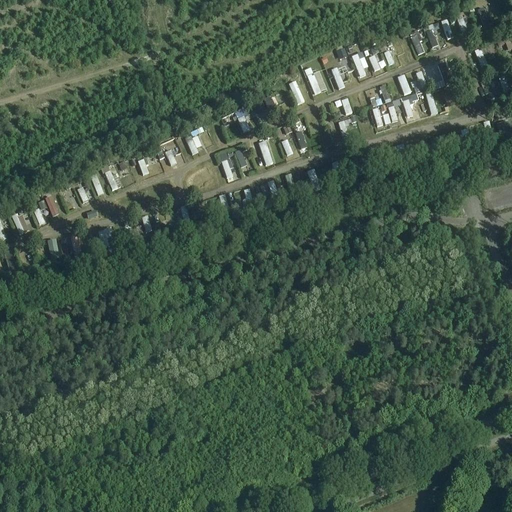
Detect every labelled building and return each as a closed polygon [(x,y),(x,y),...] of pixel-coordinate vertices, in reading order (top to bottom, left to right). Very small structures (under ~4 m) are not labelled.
[(484,7),(478,9),(482,24),(488,22),(484,7)] [(439,23),(425,27),(431,49),(440,46),(436,30),(441,29),(439,23)] [(418,56),(426,52),(418,32),(409,35),(418,56)] [(481,48),(474,50),(482,69),(489,67),(481,48)] [(372,50),(359,55),(361,61),(362,66),(371,63),(369,57),(374,55),(372,50)] [(391,50),(385,52),(389,66),(395,64),(391,50)] [(376,72),(382,69),(375,55),(369,59),(376,72)] [(361,63),(355,65),(361,79),(367,76),(361,63)] [(422,88),(427,87),(421,72),(416,74),(422,88)] [(401,99),(391,102),(387,85),(381,86),(386,108),(388,107),(392,123),(399,121),(395,107),(403,105),(401,99)] [(296,89),(291,91),(297,106),(302,104),(296,89)] [(414,115),(413,110),(419,108),(416,94),(402,98),(407,117),(414,115)] [(341,101),(345,113),(352,110),(348,98),(341,101)] [(278,99),(273,102),(280,115),(285,113),(278,99)] [(372,109),(377,126),(383,124),(378,107),(372,109)] [(243,133),(250,130),(243,111),(236,113),(243,133)] [(501,140),(511,137),(511,136),(508,120),(497,123),(501,140)] [(470,131),(458,132),(459,145),(471,144),(470,131)] [(186,139),(193,155),(199,152),(196,146),(202,144),(198,134),(186,139)] [(446,136),(436,137),(437,149),(448,148),(446,136)] [(286,156),(298,152),(293,138),(281,142),(286,156)] [(217,154),(227,182),(241,177),(237,168),(247,165),(241,146),(217,154)] [(173,150),(167,151),(170,165),(176,164),(173,150)] [(137,161),(143,176),(151,172),(145,158),(137,161)] [(274,180),(267,183),(274,199),(280,197),(274,180)] [(82,189),(78,190),(83,202),(87,200),(82,189)] [(251,189),(244,191),(246,200),(243,200),(245,210),(255,208),(251,189)] [(225,195),(219,196),(224,213),(230,211),(225,195)] [(34,211),(39,225),(46,223),(41,208),(34,211)] [(186,226),(191,224),(187,209),(181,211),(186,226)] [(147,216),(142,218),(147,233),(153,231),(147,216)] [(79,236),(70,237),(70,242),(61,244),(63,260),(82,257),(79,236)]
